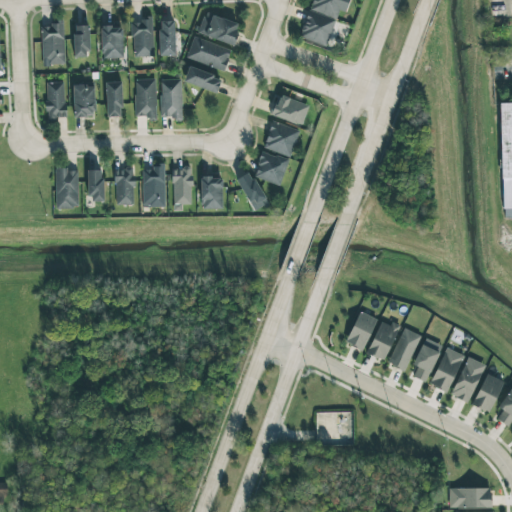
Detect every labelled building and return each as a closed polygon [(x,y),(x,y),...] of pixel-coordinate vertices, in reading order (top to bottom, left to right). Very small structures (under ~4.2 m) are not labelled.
[(338,10),(345,12),(348,0),(311,0),(299,38),(327,47),(338,10)] [(231,46),(240,25),(205,12),(197,32),(231,46)] [(153,56),(151,17),(141,17),(141,20),(131,21),(132,57),(153,56)] [(159,56),(174,56),(174,21),(158,21),(159,56)] [(63,24),(40,25),(42,65),(64,65),(63,24)] [(88,25),(73,26),(74,57),(89,57),(88,25)] [(101,59),(122,58),(121,27),(100,28),(101,59)] [(231,50),(193,37),(185,59),(224,71),(231,50)] [(215,94),(221,79),(188,67),(183,82),(215,94)] [(155,118),(155,79),(134,80),(134,118),(155,118)] [(181,119),(180,79),(159,80),(160,119),(181,119)] [(63,82),(45,83),(46,119),(65,118),(63,82)] [(121,82),(105,82),(105,117),(121,117),(121,82)] [(73,117),(94,116),(93,84),(72,84),(73,117)] [(308,104),(277,96),(271,116),(302,125),(308,104)] [(511,103),(499,104),(502,217),(511,216),(511,103)] [(289,157),(298,130),(271,121),(262,148),(289,157)] [(287,160),(260,152),(252,177),(280,186),(287,160)] [(142,208),(164,207),(163,163),(153,163),(153,169),(141,169),(142,208)] [(171,204),(190,204),(191,169),(172,168),(171,204)] [(55,209),(77,208),(77,169),(54,169),(55,209)] [(114,205),(132,205),(133,169),(115,169),(114,205)] [(102,170),(88,170),(87,202),(102,202),(102,170)] [(235,179),(253,211),(267,204),(249,172),(235,179)] [(221,177),(200,177),(200,210),(222,209),(221,177)] [(344,343),(361,351),(376,320),(359,311),(344,343)] [(399,326),(391,322),(389,326),(380,321),(366,354),(383,361),(399,326)] [(404,371),(419,335),(402,328),(387,364),(404,371)] [(413,378),(426,382),(438,351),(420,344),(412,365),(417,367),(413,378)] [(429,385),(446,393),(463,356),(445,348),(429,385)] [(484,365),(467,357),(450,395),(467,403),(484,365)] [(503,381),(484,374),(471,406),(489,413),(503,381)] [(498,408),(502,411),(496,420),(509,427),(511,421),(511,391),(509,389),(498,408)] [(490,488),(448,488),(448,508),(490,508),(490,488)]
